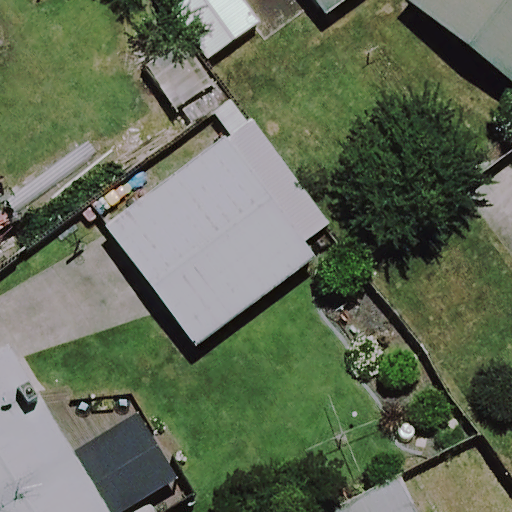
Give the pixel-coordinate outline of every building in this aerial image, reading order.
[(231,0),(149,0),(142,6),(197,74),(254,28),(231,0)] [(511,0),(297,0),(325,26),(350,0),(391,0),(507,108),(511,102),(511,0)] [(327,255),(243,133),(91,238),(174,360),(327,255)] [(184,511),(187,511),(127,415),(73,408),(44,426),(0,354),(0,511),(184,511)] [(403,511),(390,489),(351,511),(403,511)]
